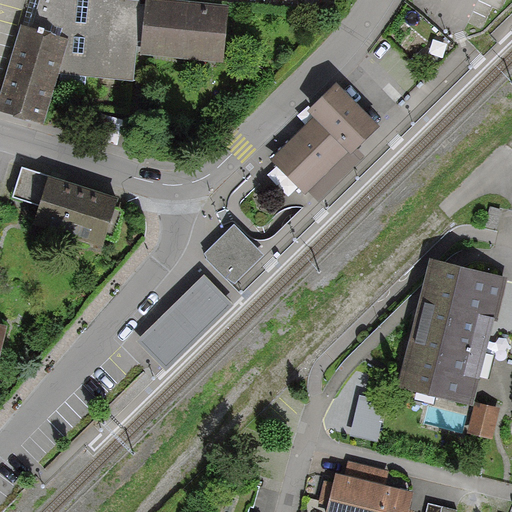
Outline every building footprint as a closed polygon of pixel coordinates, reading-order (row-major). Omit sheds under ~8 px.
[(32,32),(42,0),(31,0),(22,29),(32,32)] [(84,0),(83,0),(42,0),(32,32),(63,41),(54,73),(136,79),(138,54),(142,3),(84,0)] [(226,11),(142,3),(138,54),(221,62),(226,11)] [(22,29),(15,27),(0,81),(0,110),(40,123),(54,73),(63,41),(32,32),(22,29)] [(315,115),(346,146),(350,151),(373,128),(334,88),(311,111),(315,115)] [(315,115),(272,157),(303,188),(346,146),(315,115)] [(115,198),(23,169),(14,197),(42,206),(37,223),(101,243),(115,198)] [(227,234),(202,259),(223,281),(249,256),(227,234)] [(508,277),(430,258),(398,387),(473,405),(494,321),(497,321),(508,277)] [(136,343),(161,369),(227,303),(201,278),(136,343)] [(337,431),(383,439),(390,401),(370,397),(374,375),(348,370),(337,431)] [(327,475),(318,511),(403,511),(408,493),(384,487),(387,475),(344,465),(341,479),(327,475)] [(430,502),(428,511),(460,511),(462,508),(430,502)]
